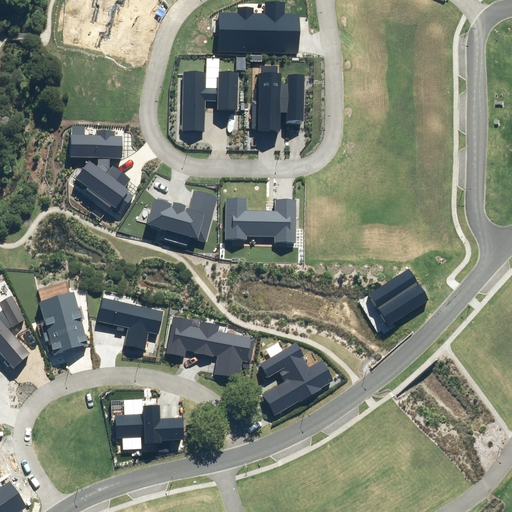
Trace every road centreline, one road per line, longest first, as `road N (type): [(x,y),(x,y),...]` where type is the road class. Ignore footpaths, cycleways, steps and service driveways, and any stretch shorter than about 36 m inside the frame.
road 1 (residential): [(251,450),(219,402),(186,381),(94,372),(65,378),(34,396),(20,436),(60,510)]
road 2 (residential): [(251,450),(325,414),(400,360),(496,253)]
road 3 (residential): [(327,0),(333,129),(315,158),(299,165),(188,162),(167,152)]
road 4 (residential): [(486,17),(476,45),(475,200),(496,253)]
road 5 (residential): [(60,510),(119,481),(221,459)]
road 6 (residential): [(167,152),(147,125),(147,89),(171,16),(185,0)]
